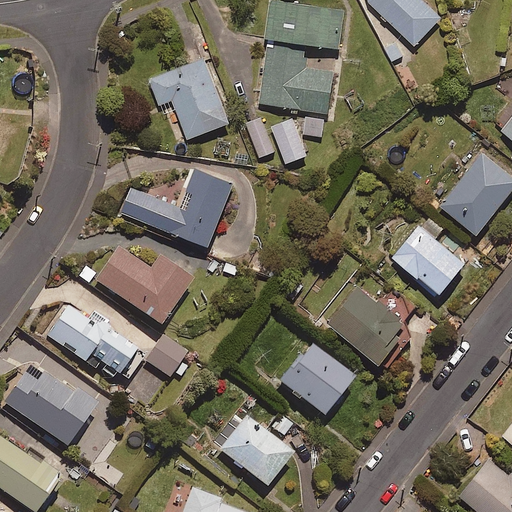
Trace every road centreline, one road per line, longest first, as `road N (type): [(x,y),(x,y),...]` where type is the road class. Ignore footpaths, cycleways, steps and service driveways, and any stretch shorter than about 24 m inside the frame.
road 1 (residential): [(64,0),(77,138),(56,207),(0,292)]
road 2 (residential): [(353,511),(511,308)]
